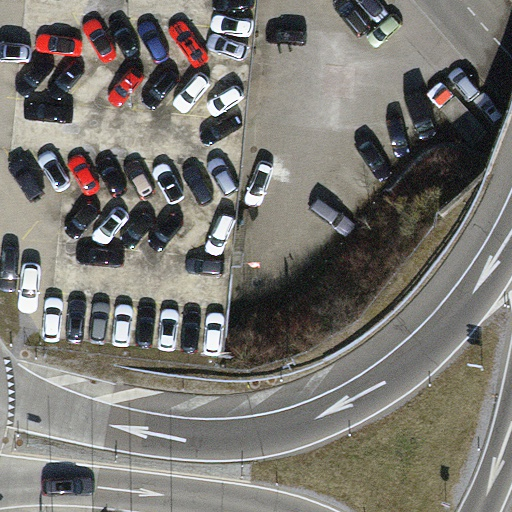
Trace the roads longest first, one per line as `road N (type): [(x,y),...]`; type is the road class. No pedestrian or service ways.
road 1 (trunk): [(511,239),(466,306),(403,373),(297,428),(180,440),(0,395)]
road 2 (trunk): [(0,470),(271,511)]
